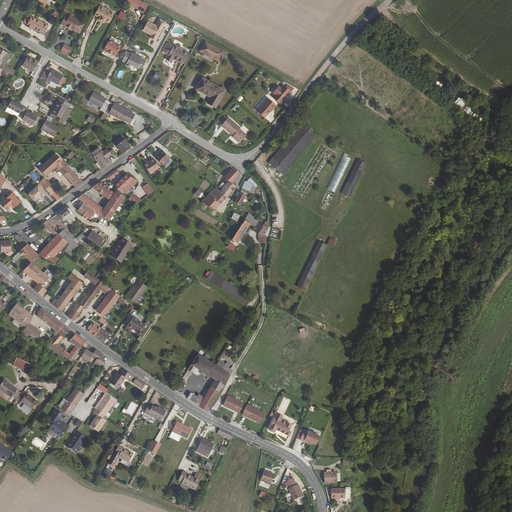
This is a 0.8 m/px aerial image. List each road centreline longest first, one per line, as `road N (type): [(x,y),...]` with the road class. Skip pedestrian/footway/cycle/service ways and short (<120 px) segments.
road 1 (tertiary): [(0,271),(180,400),(296,460),(317,486),(323,511)]
road 2 (track): [(239,155),(275,221),(260,322),(209,418)]
road 3 (unclassified): [(172,123),(229,156),(251,154),(354,32)]
road 4 (unclassified): [(0,234),(32,225),(172,123)]
road 5 (residential): [(172,123),(48,55)]
